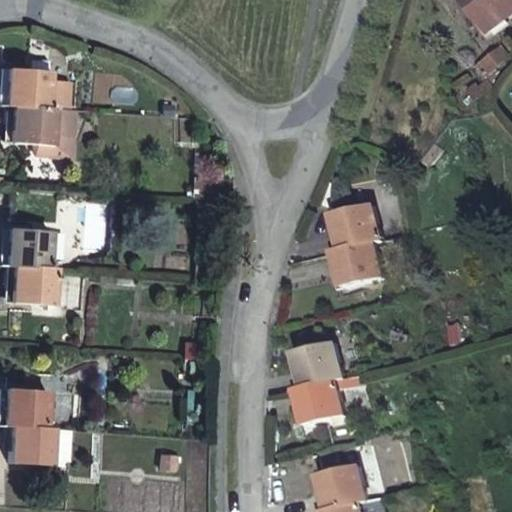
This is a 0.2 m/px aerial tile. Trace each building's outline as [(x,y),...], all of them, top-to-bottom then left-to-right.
[(511,0),(477,0),(471,6),(504,41),(511,33),(511,0)] [(52,73),(13,70),(9,105),(16,106),(13,141),(54,146),(55,139),(75,140),(77,110),(71,109),(73,83),(51,80),(52,73)] [(60,222),(63,193),(13,189),(11,218),(60,222)] [(383,205),(343,213),(350,248),(341,250),(350,286),(388,278),(381,243),(391,240),(383,205)] [(50,227),(11,225),(8,259),(16,261),(13,296),(54,300),(56,263),(48,263),(50,227)] [(339,343),(299,351),(306,388),(300,389),(308,424),(347,416),(339,381),(347,380),(339,343)] [(47,389),(7,386),(6,422),(14,423),(14,458),(52,460),(54,424),(46,424),(47,389)] [(361,465),(322,473),(331,511),(326,511),(364,511),(362,502),(371,500),(361,465)]
